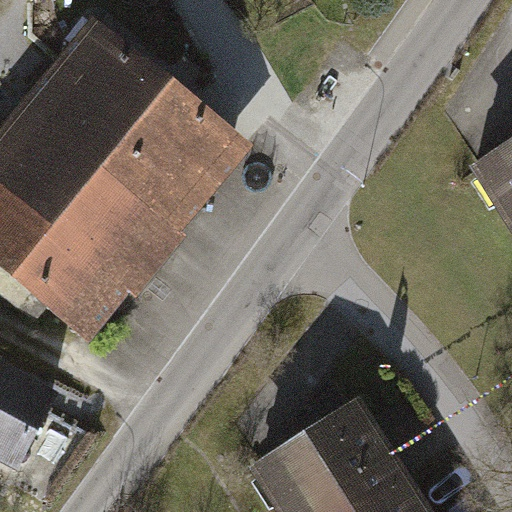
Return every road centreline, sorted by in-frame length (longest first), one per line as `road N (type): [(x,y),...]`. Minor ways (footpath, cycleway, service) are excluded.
road 1 (residential): [(295,236),(493,464),(511,501)]
road 2 (tertiary): [(100,511),(295,236)]
road 3 (unknown): [(346,167),(119,3),(101,0)]
road 4 (tertiary): [(295,236),(470,0)]
road 5 (unknown): [(0,345),(175,405)]
